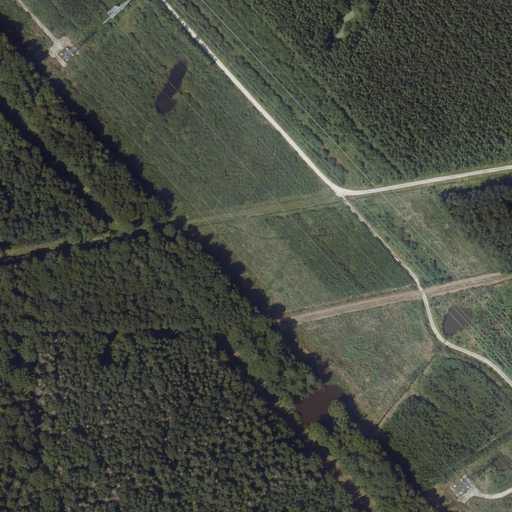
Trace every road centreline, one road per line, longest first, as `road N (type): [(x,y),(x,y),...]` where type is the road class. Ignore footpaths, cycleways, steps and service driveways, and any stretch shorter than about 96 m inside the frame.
road 1 (track): [(511,386),(483,359),(437,337),(412,273),(339,193),(118,234),(0,101)]
road 2 (track): [(511,273),(210,335),(371,511)]
road 3 (track): [(159,0),(339,193),(511,167)]
